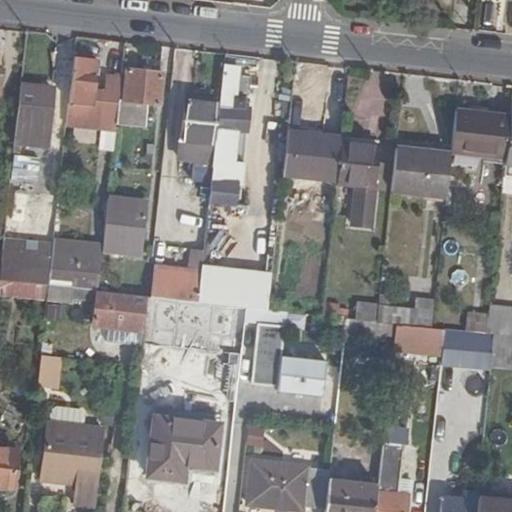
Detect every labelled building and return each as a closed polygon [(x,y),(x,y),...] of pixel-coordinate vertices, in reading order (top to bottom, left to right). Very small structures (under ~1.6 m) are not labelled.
[(119,98),(121,80),(109,78),(108,78),(106,96),(94,95),(97,63),(73,60),(68,106),(66,125),(116,130),(117,124),(119,101),(119,98)] [(109,78),(121,80),(123,69),(110,67),(109,78)] [(238,69),(224,68),(220,106),(214,159),(209,201),(236,205),(236,198),(237,186),(243,186),(251,110),(243,109),(244,101),(234,100),(238,69)] [(131,70),(123,69),(121,80),(119,98),(119,101),(128,102),(131,70)] [(165,74),(131,70),(128,102),(119,101),(117,124),(140,127),(142,104),(162,107),(165,74)] [(41,92),(19,90),(16,124),(15,131),(14,146),(47,150),(52,103),(40,102),(41,92)] [(53,93),(41,92),(40,102),(52,103),(53,93)] [(179,155),(214,159),(220,106),(185,102),(179,155)] [(505,160),(509,121),(510,118),(457,113),(452,153),(505,160)] [(112,150),(113,131),(98,131),(97,150),(112,150)] [(341,145),(342,140),(288,133),(283,175),(337,181),(341,145)] [(380,149),(341,145),(337,181),(337,183),(375,187),(380,149)] [(452,156),(396,150),(392,191),(447,197),(452,156)] [(37,191),(39,156),(12,155),(10,190),(37,191)] [(8,229),(29,230),(31,202),(11,200),(8,229)] [(109,200),(103,252),(138,256),(144,205),(109,200)] [(2,253),(51,259),(52,250),(53,245),(4,240),(2,253)] [(48,288),(99,294),(103,255),(52,250),(51,259),(48,288)] [(0,275),(0,282),(48,288),(51,259),(2,253),(1,264),(0,275)] [(249,311),(269,312),(271,286),(273,275),(202,267),(201,274),(201,278),(198,305),(219,307),(249,311)] [(201,274),(151,268),(147,299),(149,299),(158,300),(198,305),(201,278),(201,274)] [(0,297),(46,302),(48,288),(0,282),(0,297)] [(97,308),(99,294),(48,288),(46,302),(97,308)] [(149,299),(147,299),(99,294),(97,308),(94,328),(145,335),(149,299)] [(213,412),(237,415),(238,408),(239,402),(241,383),(245,347),(216,344),(219,307),(198,305),(158,300),(155,327),(209,333),(206,363),(216,377),(213,412)] [(353,320),(374,321),(375,303),(354,302),(353,320)] [(398,328),(432,332),(435,305),(412,302),(411,312),(378,308),(376,325),(390,327),(398,328)] [(246,344),(249,311),(219,307),(216,344),(245,347),(246,344)] [(511,340),(511,314),(489,312),(488,318),(486,337),(496,338),(511,340)] [(470,316),(468,336),(486,337),(488,318),(470,316)] [(347,323),(345,339),(389,343),(390,327),(376,325),(347,323)] [(445,358),(447,334),(432,332),(398,328),(395,352),(445,358)] [(511,340),(496,338),(494,361),(511,363),(511,340)] [(253,404),(260,345),(246,344),(245,347),(241,383),(239,402),(253,404)] [(40,357),(50,358),(51,347),(41,346),(40,357)] [(40,357),(37,387),(57,388),(60,359),(50,358),(40,357)] [(322,403),(327,364),(283,359),(279,399),(322,403)] [(101,426),(115,427),(116,411),(103,409),(101,426)] [(94,509),(102,429),(83,427),(84,416),(81,412),(55,410),(51,413),(50,423),(47,423),(41,483),(77,487),(75,507),(94,509)] [(218,470),(221,427),(154,421),(148,478),(185,483),(187,468),(218,470)] [(408,511),(409,502),(409,500),(398,499),(404,450),(383,448),(378,488),(375,511),(408,511)] [(0,449),(0,486),(15,488),(19,451),(0,449)] [(308,471),(308,467),(255,460),(250,504),(302,511),(303,505),(314,506),(318,472),(308,471)] [(375,511),(378,488),(329,482),(325,511),(375,511)] [(476,511),(511,511),(511,499),(478,496),(478,501),(476,511)] [(441,511),(476,511),(478,501),(443,497),(441,511)] [(408,511),(427,511),(429,504),(409,502),(408,511)]
